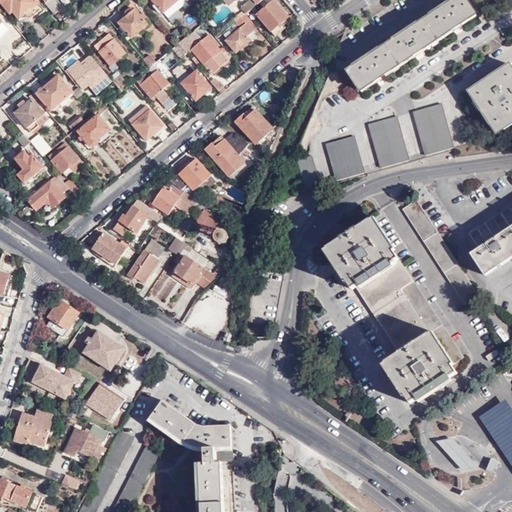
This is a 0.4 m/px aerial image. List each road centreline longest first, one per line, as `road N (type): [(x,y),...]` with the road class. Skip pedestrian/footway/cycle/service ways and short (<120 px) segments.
road 1 (residential): [(319,26),(47,256)]
road 2 (residential): [(511,162),(384,184),(338,210),(299,262),(288,326)]
road 3 (unknown): [(319,26),(315,72),(236,250),(223,255),(204,244)]
road 4 (secondary): [(47,256),(175,340)]
road 5 (residential): [(47,256),(0,400)]
road 6 (residential): [(0,92),(110,0)]
road 7 (secondary): [(249,394),(356,470)]
